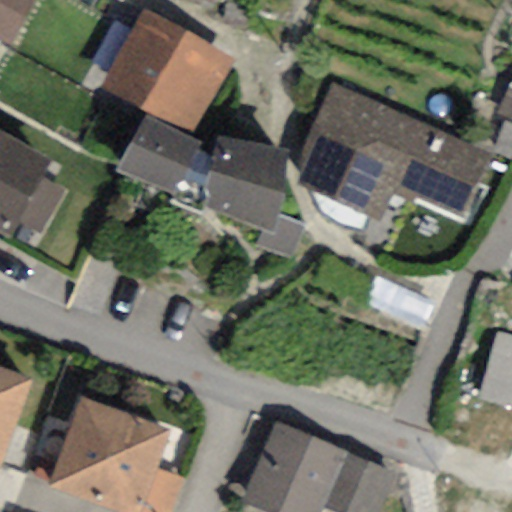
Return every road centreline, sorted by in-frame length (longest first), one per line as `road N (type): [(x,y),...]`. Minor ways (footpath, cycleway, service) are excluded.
road 1 (residential): [(0,301),(411,446)]
road 2 (residential): [(511,205),(473,277),(411,446)]
